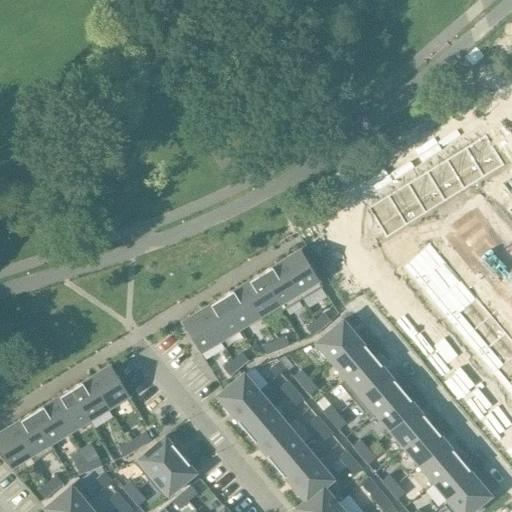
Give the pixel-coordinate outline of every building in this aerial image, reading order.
[(485,137),(465,149),(483,180),(504,167),(485,137)] [(465,149),(445,161),(464,192),(483,180),(465,149)] [(445,161),(426,173),(444,204),(464,192),(445,161)] [(426,173),(406,185),(425,215),(444,204),(426,173)] [(406,185),(387,196),(406,227),(425,215),(406,185)] [(506,194),(495,199),(499,206),(509,201),(506,194)] [(387,196),(366,209),(385,240),(406,227),(387,196)] [(495,199),(484,204),(488,211),(499,206),(495,199)] [(464,213),(453,218),(457,225),(468,220),(464,213)] [(453,218),(443,223),(446,230),(457,225),(453,218)] [(480,223),(474,228),(482,237),(488,232),(480,223)] [(468,229),(462,234),(469,244),(475,239),(468,229)] [(424,233),(414,240),(420,246),(429,239),(424,233)] [(475,239),(469,244),(477,253),(483,248),(475,239)] [(414,240),(405,248),(410,254),(420,246),(414,240)] [(430,245),(403,268),(418,286),(446,263),(430,245)] [(321,287),(299,250),(279,262),(301,299),(321,287)] [(511,260),(508,255),(502,261),(509,270),(511,267),(511,260)] [(301,299),(279,262),(260,274),(282,311),(301,299)] [(446,263),(418,286),(433,304),(460,281),(446,263)] [(497,264),(491,269),(499,279),(505,273),(497,264)] [(511,281),(505,273),(499,279),(506,288),(511,282),(511,281)] [(260,274),(240,286),(258,317),(264,326),(284,314),(282,311),(260,274)] [(460,281),(433,304),(447,321),(475,298),(460,281)] [(258,317),(240,286),(220,298),(239,329),(258,317)] [(239,329),(220,298),(201,310),(219,340),(239,329)] [(475,298),(447,321),(462,339),(489,316),(475,298)] [(219,340),(201,310),(180,322),(199,353),(219,340)] [(321,328),(330,321),(324,313),(314,321),(321,328)] [(489,316),(462,339),(477,356),(504,333),(489,316)] [(329,361),(357,338),(342,320),(314,343),(329,361)] [(312,336),(321,328),(314,321),(305,328),(312,336)] [(511,342),(504,333),(477,356),(491,373),(511,356),(511,342)] [(288,346),(284,337),(273,341),(277,350),(288,346)] [(344,379),(371,355),(357,338),(329,361),(344,379)] [(277,350),(273,341),(262,346),(266,355),(277,350)] [(238,368),(247,360),(241,353),(232,360),(238,368)] [(344,379),(338,383),(353,401),(386,373),(371,356),(344,379)] [(511,356),(491,373),(506,391),(511,385),(511,356)] [(229,376),(238,368),(232,360),(222,368),(229,376)] [(284,369),(278,361),(269,369),(275,377),(284,369)] [(128,396),(109,365),(89,378),(107,408),(128,396)] [(308,379),(300,370),(292,377),(300,386),(308,379)] [(230,414),(258,391),(243,373),(222,390),(215,396),(230,414)] [(386,373),(353,401),(368,418),(373,414),(401,391),(386,373)] [(107,408),(89,378),(69,390),(88,420),(107,408)] [(315,388),(308,379),(300,386),(307,395),(315,388)] [(294,390),(287,381),(279,388),(287,397),(294,390)] [(88,420),(69,390),(50,402),(68,432),(88,420)] [(302,399),(294,390),(287,397),(295,406),(302,399)] [(245,432),(273,409),(258,391),(230,414),(245,432)] [(388,431),(416,408),(401,391),(373,414),(388,431)] [(68,432),(50,402),(30,413),(49,444),(68,432)] [(337,414),(329,405),(321,412),(329,421),(337,414)] [(403,448),(430,425),(416,408),(388,431),(403,448)] [(260,449),(287,426),(273,409),(245,432),(260,449)] [(49,444),(30,413),(11,425),(29,456),(33,462),(53,450),(49,444)] [(345,423),(337,414),(329,421),(337,430),(345,423)] [(324,425),(316,416),(308,423),(316,432),(324,425)] [(29,456),(11,425),(0,431),(0,453),(9,468),(29,456)] [(331,434),(324,425),(316,432),(324,441),(331,434)] [(417,466),(445,443),(430,425),(403,448),(417,466)] [(274,467),(302,444),(287,426),(260,449),(274,467)] [(143,445),(138,436),(128,442),(133,451),(143,445)] [(148,481),(179,455),(164,436),(157,442),(133,462),(133,463),(148,481)] [(358,456),(367,449),(359,440),(351,447),(358,456)] [(133,451),(128,442),(118,449),(123,457),(133,451)] [(432,483),(460,460),(445,443),(417,466),(432,483)] [(289,484),(316,461),(302,444),(274,467),(289,484)] [(374,458),(367,449),(358,456),(366,465),(374,458)] [(353,460),(345,451),(337,458),(345,467),(353,460)] [(163,499),(194,473),(179,455),(148,481),(163,499)] [(101,466),(97,457),(86,461),(90,470),(98,467),(101,466)] [(361,469),(353,460),(345,467),(353,476),(361,469)] [(447,501),(474,478),(460,460),(432,483),(447,501)] [(90,470),(86,461),(75,465),(78,475),(90,470)] [(323,487),(332,479),(316,461),(289,484),(303,501),(304,502),(322,486),(323,487)] [(111,482),(103,473),(95,479),(103,488),(108,484),(111,482)] [(388,491),(396,484),(388,475),(380,481),(388,491)] [(53,491),(62,483),(55,476),(46,484),(53,491)] [(447,501),(443,504),(449,511),(470,511),(489,496),(474,478),(447,501)] [(136,490),(129,481),(121,488),(129,497),(136,490)] [(43,499),(53,491),(46,484),(37,491),(43,499)] [(404,493),(396,484),(388,491),(395,500),(404,493)] [(45,511),(75,511),(86,503),(70,485),(43,509),(45,511)] [(189,486),(180,494),(187,501),(196,494),(189,486)] [(296,511),(326,511),(337,504),(323,487),(322,486),(304,502),(303,501),(294,509),(296,511)] [(375,486),(367,493),(375,502),(383,495),(375,486)] [(144,500),(136,490),(129,497),(136,506),(144,500)] [(123,502),(116,492),(108,499),(116,508),(123,502)] [(187,501),(180,494),(171,502),(178,509),(187,501)] [(390,504),(383,495),(375,502),(383,511),(390,504)] [(337,504),(326,511),(359,511),(346,496),(337,504)] [(129,511),(131,511),(123,502),(116,508),(119,511),(129,511)] [(92,511),(86,503),(75,511),(92,511)]
